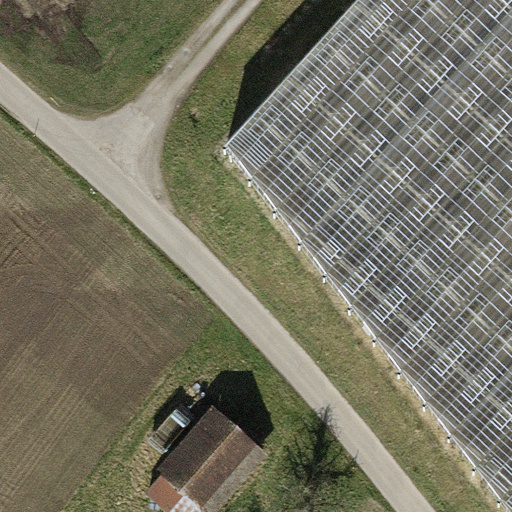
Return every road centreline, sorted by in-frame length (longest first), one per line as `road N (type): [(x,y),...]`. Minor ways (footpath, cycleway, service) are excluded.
road 1 (track): [(427,511),(100,171),(0,80)]
road 2 (track): [(100,171),(255,0)]
